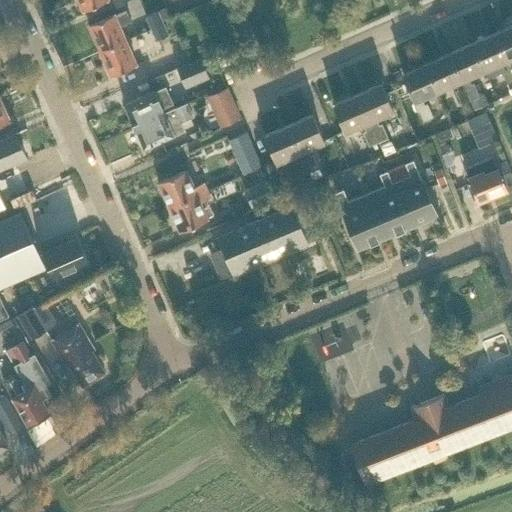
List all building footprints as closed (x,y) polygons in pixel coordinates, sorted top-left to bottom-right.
[(77,0),(82,11),(106,0),(77,0)] [(126,10),(114,15),(114,14),(89,25),(100,50),(125,39),(119,25),(130,20),(126,10)] [(145,16),(150,28),(162,23),(157,11),(145,16)] [(156,40),(168,35),(162,23),(150,28),(156,40)] [(511,24),(495,32),(511,70),(511,24)] [(511,70),(495,32),(472,43),(484,70),(488,79),(502,72),(507,83),(511,94),(511,93),(511,70)] [(125,39),(100,50),(100,51),(111,76),(136,64),(125,39)] [(468,77),(484,70),(472,43),(449,53),(470,100),(479,96),(473,83),(470,84),(468,77)] [(216,57),(220,67),(229,63),(226,53),(216,57)] [(449,53),(426,63),(438,91),(455,83),(458,90),(455,91),(461,104),(470,100),(449,53)] [(211,55),(202,59),(207,72),(216,68),(211,55)] [(185,87),(208,78),(200,59),(177,68),(185,87)] [(421,98),(438,91),(426,63),(402,73),(423,121),(432,117),(427,104),(424,105),(421,98)] [(392,111),(380,83),(357,94),(378,141),(387,137),(381,124),(378,125),(376,118),(377,118),(392,111)] [(130,121),(133,127),(164,113),(162,108),(172,104),(165,87),(154,92),(154,91),(124,105),(131,121),(130,121)] [(207,97),(212,109),(220,126),(240,117),(227,88),(207,96),(207,97)] [(365,131),(363,132),(369,145),(378,141),(357,94),(333,104),(339,116),(346,132),(359,126),(363,124),(365,131)] [(0,124),(9,120),(0,99),(0,124)] [(184,131),(181,123),(194,117),(188,105),(187,102),(174,108),(164,113),(133,127),(136,133),(143,149),(174,135),(184,131)] [(473,136),(492,128),(485,112),(466,120),(473,136)] [(312,114),(288,125),(309,172),(318,168),(312,155),(310,156),(306,149),(324,142),(312,114)] [(300,177),(309,172),(288,125),(264,135),(276,163),(294,155),(296,162),(294,163),(300,177)] [(245,130),(228,138),(233,149),(241,168),(251,163),(253,168),(260,165),(254,151),(250,142),(245,130)] [(189,135),(192,141),(199,138),(196,131),(189,135)] [(0,169),(26,158),(15,133),(0,139),(0,169)] [(506,190),(492,156),(465,168),(471,183),(468,184),(474,199),(477,198),(479,202),(506,190)] [(413,160),(405,163),(409,174),(392,182),(411,228),(437,217),(413,160)] [(445,182),(439,168),(433,170),(439,185),(445,182)] [(186,169),(158,182),(169,207),(207,191),(203,182),(193,187),(186,169)] [(384,185),(366,193),(385,239),(411,228),(392,182),(387,171),(379,174),(384,185)] [(314,201),(330,194),(324,179),(308,186),(314,201)] [(274,198),(267,181),(244,191),(252,208),(274,198)] [(358,250),(385,239),(366,193),(347,200),(343,189),(334,193),(358,250)] [(208,219),(200,202),(210,198),(207,191),(169,207),(179,231),(208,219)] [(297,221),(309,215),(303,201),(218,237),(234,274),(307,243),(297,221)] [(6,219),(4,215),(0,216),(0,319),(8,316),(0,297),(0,286),(47,266),(54,281),(89,266),(77,240),(39,257),(20,212),(6,219)] [(17,316),(31,339),(46,330),(32,307),(17,316)] [(94,349),(78,323),(51,340),(66,365),(69,364),(81,385),(104,372),(91,351),(94,349)] [(22,341),(11,347),(5,351),(11,362),(17,359),(18,359),(20,362),(19,362),(13,365),(23,383),(21,384),(22,385),(24,389),(24,390),(23,390),(15,376),(12,378),(9,375),(4,377),(6,380),(3,382),(12,397),(27,424),(48,412),(42,400),(50,395),(44,387),(51,383),(34,353),(30,355),(22,341)] [(416,419),(351,444),(366,483),(511,426),(511,373),(489,383),(492,389),(448,406),(443,394),(417,404),(411,406),(416,419)] [(22,427),(10,406),(5,396),(0,399),(0,417),(10,434),(22,427)] [(0,432),(0,451),(8,447),(0,432)]
